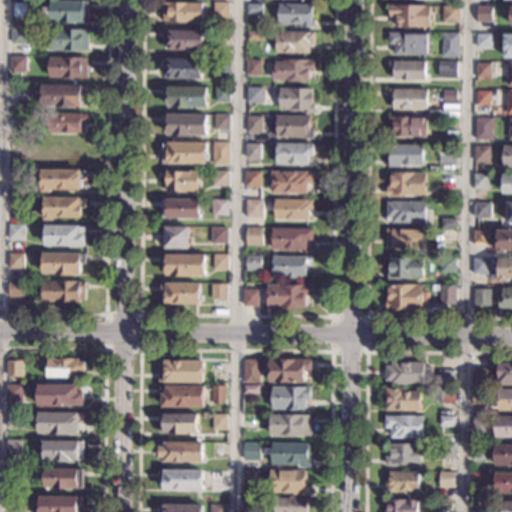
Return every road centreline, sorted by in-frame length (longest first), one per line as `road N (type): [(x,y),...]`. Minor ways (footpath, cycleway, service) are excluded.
road 1 (residential): [(125,0),(120,511)]
road 2 (tertiary): [(511,335),(0,330)]
road 3 (residential): [(347,511),(351,0)]
